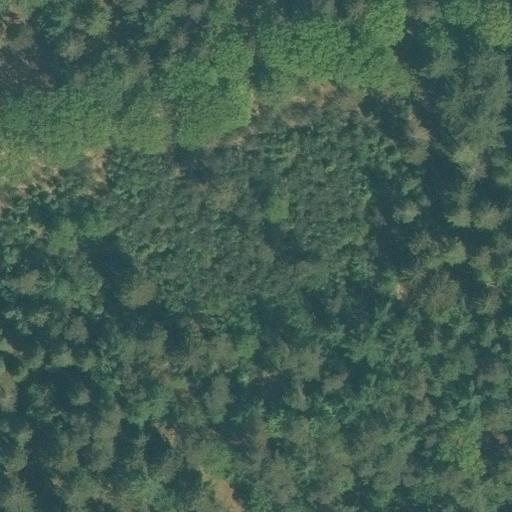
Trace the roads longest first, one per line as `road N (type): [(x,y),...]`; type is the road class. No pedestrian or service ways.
road 1 (track): [(0,122),(498,0)]
road 2 (track): [(0,291),(395,511)]
